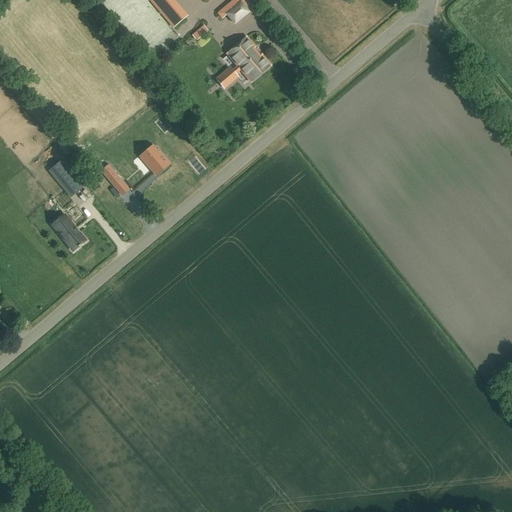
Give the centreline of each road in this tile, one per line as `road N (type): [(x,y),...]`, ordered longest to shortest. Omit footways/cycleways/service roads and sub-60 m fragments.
road 1 (tertiary): [(0,363),(419,8)]
road 2 (unclassified): [(511,118),(419,8)]
